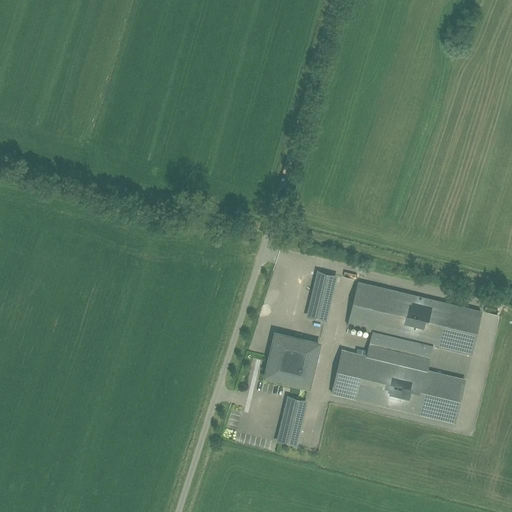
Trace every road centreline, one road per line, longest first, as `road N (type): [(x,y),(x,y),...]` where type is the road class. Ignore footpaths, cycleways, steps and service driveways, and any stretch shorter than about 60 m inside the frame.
road 1 (unclassified): [(178,511),(333,0)]
road 2 (track): [(266,233),(511,291)]
